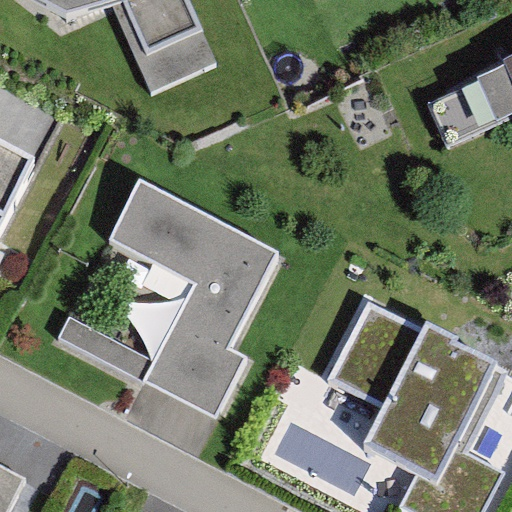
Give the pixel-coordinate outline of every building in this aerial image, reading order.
[(67,0),(6,25),(75,63),(133,40),(152,88),(204,63),(173,0),(67,0)] [(44,165),(0,142),(0,251),(0,252),(44,165)] [(294,256),(149,181),(119,239),(209,285),(173,355),(75,305),(61,332),(242,426),(279,356),(250,342),(294,256)] [(511,425),(511,367),(383,303),(348,373),(390,394),(371,432),(434,464),(410,511),(511,511),(511,444),(504,441),(511,425)] [(0,511),(27,511),(49,472),(0,447),(0,511)]
